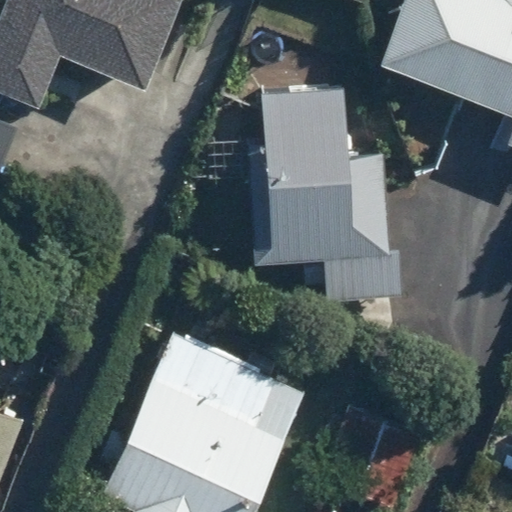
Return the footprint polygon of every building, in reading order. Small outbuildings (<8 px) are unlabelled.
[(159,69),(185,0),(6,0),(0,17),(0,70),(51,90),(72,36),(159,69)] [(511,0),(412,0),(394,49),(511,94),(511,0)] [(332,292),(409,285),(405,236),(398,239),(389,142),(363,144),(357,70),(263,78),(268,125),(249,126),(260,255),(328,249),(332,292)] [(109,483),(175,511),(256,511),(315,378),(181,320),(109,483)] [(0,332),(0,373),(21,382),(35,346),(0,332)] [(0,483),(31,406),(0,393),(0,483)] [(327,469),(398,497),(426,424),(356,397),(327,469)]
